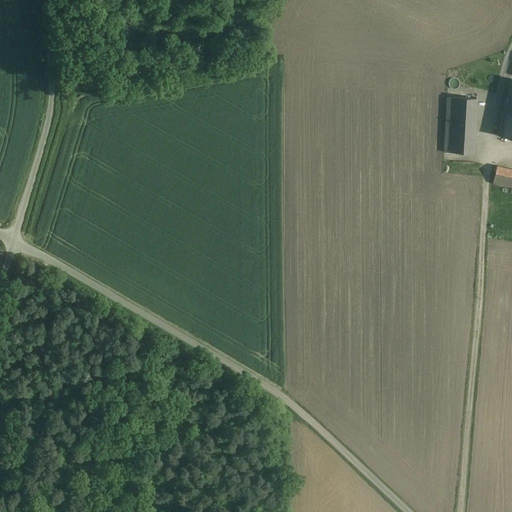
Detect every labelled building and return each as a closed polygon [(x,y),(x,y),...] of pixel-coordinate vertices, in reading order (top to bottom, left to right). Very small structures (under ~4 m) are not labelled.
[(125,60),(114,63),(116,71),(127,69),(125,60)] [(511,79),(510,79),(503,112),(511,113),(511,79)] [(476,99),(447,97),(444,152),(473,154),(476,99)] [(511,113),(503,112),(497,135),(511,138),(511,113)] [(511,176),(511,170),(496,167),(493,183),(510,187),(511,176)]
